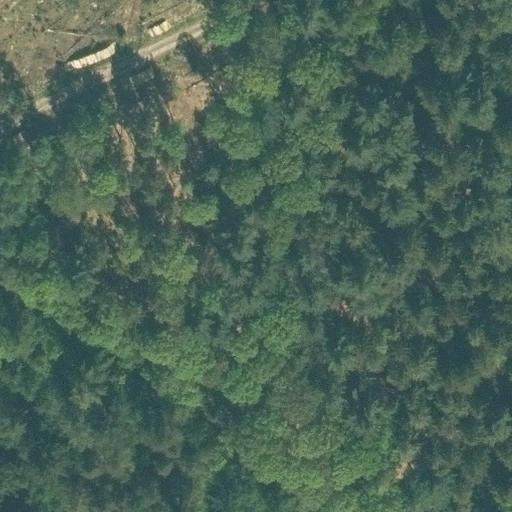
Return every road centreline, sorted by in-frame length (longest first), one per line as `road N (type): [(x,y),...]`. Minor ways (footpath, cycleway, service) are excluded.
road 1 (track): [(0,269),(363,511)]
road 2 (track): [(0,133),(289,0)]
